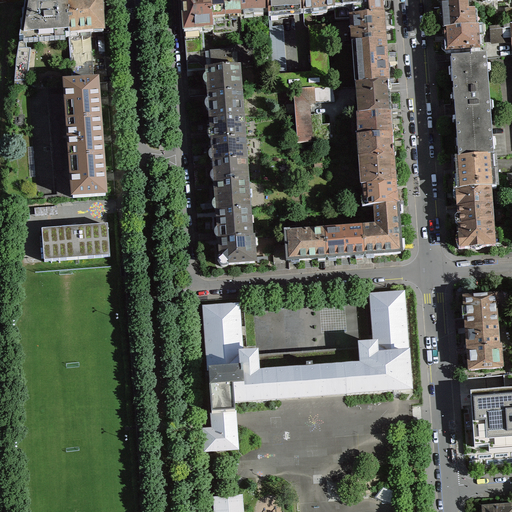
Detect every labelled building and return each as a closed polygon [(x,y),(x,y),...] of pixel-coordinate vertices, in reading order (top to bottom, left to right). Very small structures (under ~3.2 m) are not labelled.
[(27,48),(26,41),(69,37),(66,0),(64,0),(47,1),(25,3),(24,13),(22,13),(23,19),(22,23),(21,24),(21,29),(16,60),(15,81),(27,80),(31,48),(27,48)] [(66,0),(69,37),(73,85),(94,83),(92,58),(90,33),(103,32),(101,0),(66,0)] [(184,33),(199,32),(213,31),(210,0),(181,0),(182,13),(184,33)] [(240,14),(239,0),(210,0),(213,31),(213,34),(232,32),(231,18),(240,17),(240,14)] [(267,0),(239,0),(240,14),(268,12),(267,0)] [(267,0),(268,12),(269,17),(271,16),(294,15),(294,11),(303,10),(303,13),(304,13),(302,0),(267,0)] [(302,0),(304,13),(335,11),(333,0),(302,0)] [(354,18),(383,16),(382,1),(383,1),(383,0),(333,0),(335,11),(335,20),(354,18)] [(442,13),(441,14),(441,15),(440,16),(439,19),(440,22),(441,22),(442,23),(443,24),(444,24),(444,30),(475,28),(474,12),(468,13),(467,5),(464,5),(443,7),(443,10),(443,13),(442,13)] [(269,17),(273,75),(278,74),(277,72),(286,71),(283,26),(272,27),(271,16),(269,17)] [(356,45),(385,43),(384,28),(383,16),(354,18),(355,35),(351,35),(352,45),(356,45)] [(511,25),(507,26),(492,27),(493,43),(511,41),(511,25)] [(273,78),(274,93),(294,91),(329,89),(325,26),(310,27),(314,75),(302,76),(273,78)] [(478,28),(475,28),(444,30),(445,38),(445,42),(444,43),(443,44),(442,46),(442,49),(443,51),(444,52),(446,52),(446,53),(480,51),(480,49),(478,28)] [(199,34),(199,32),(184,33),(186,49),(187,71),(206,70),(233,68),(231,51),(202,53),(201,35),(200,35),(199,34)] [(359,86),(388,84),(388,83),(387,74),(388,74),(390,72),(390,68),(388,66),(387,66),(387,64),(386,61),(387,61),(389,59),(389,55),(387,53),(386,53),(385,43),(356,45),(356,46),(357,64),(354,65),(354,68),(358,67),(359,86)] [(458,150),(458,160),(494,158),(494,157),(493,147),(491,148),(490,141),(492,141),(488,74),(485,74),(485,68),(487,68),(486,58),(451,60),(452,71),(454,71),(455,78),(453,78),(454,97),(456,97),(456,101),(454,101),(454,105),(456,120),(458,120),(458,123),(456,124),(457,142),(460,142),(460,150),(458,150)] [(207,73),(207,76),(206,78),(205,79),(204,81),(204,82),(205,84),(206,85),(208,86),(208,95),(240,93),(240,91),(236,91),(235,76),(239,76),(238,67),(233,68),(206,70),(207,73)] [(52,124),(100,120),(99,111),(100,111),(99,101),(98,92),(97,87),(97,83),(94,83),(73,85),(64,85),(65,90),(65,94),(50,95),(52,124)] [(359,116),(390,114),(389,95),(389,94),(388,84),(359,86),(357,86),(358,97),(362,96),(363,108),(359,108),(359,116)] [(298,143),(331,141),(331,140),(329,125),(322,125),(321,115),(309,116),(308,106),(308,103),(334,101),(333,88),(329,89),(294,91),(298,143)] [(208,98),(209,102),(207,103),(207,104),(206,106),(206,107),(207,109),(208,110),(209,111),(210,120),(238,118),(237,101),(241,101),(240,93),(208,95),(208,98)] [(363,129),(364,138),(392,136),(392,134),(394,132),(393,129),(391,126),(391,122),(390,114),(359,116),(358,116),(358,125),(361,124),(362,129),(363,129)] [(211,126),(211,131),(210,132),(209,133),(208,135),(208,137),(209,138),(210,139),(212,140),(212,141),(244,139),(243,127),(239,127),(238,118),(210,120),(211,126)] [(101,130),(100,120),(52,124),(55,161),(103,158),(102,148),(102,138),(101,130)] [(362,151),(363,151),(363,159),(394,157),(396,155),(395,149),(393,147),(392,143),(392,136),(364,138),(358,139),(358,147),(362,147),(362,151)] [(212,149),(212,152),(211,153),(210,155),(210,156),(210,158),(211,160),(212,161),(213,162),(213,163),(245,160),(244,148),(241,149),(240,141),(244,141),(244,139),(212,141),(212,149)] [(361,182),(365,182),(365,187),(395,185),(396,185),(395,176),(394,163),(394,157),(363,159),(364,172),(360,172),(361,182)] [(103,158),(55,161),(57,199),(73,197),(73,198),(105,196),(105,186),(104,175),(104,167),(103,167),(103,158)] [(495,166),(494,158),(458,160),(454,160),(454,171),(455,183),(456,191),(491,188),(496,188),(496,180),(495,166)] [(214,169),(214,173),(213,174),(212,176),(211,177),(212,179),(212,181),(213,182),(215,183),(215,184),(247,181),(246,169),(242,170),(241,162),(245,162),(245,160),(213,163),(214,169)] [(216,195),(216,202),(215,203),(214,204),(213,206),(214,207),(214,209),(215,210),(217,211),(217,212),(249,209),(248,198),(244,199),(243,191),(247,190),(247,181),(215,184),(216,195)] [(367,199),(368,208),(375,208),(397,206),(398,206),(397,195),(396,195),(396,190),(395,185),(365,187),(363,187),(364,200),(367,199)] [(489,200),(491,200),(491,188),(456,191),(456,192),(454,194),(454,199),(456,201),(457,201),(457,205),(457,208),(489,206),(489,200)] [(363,228),(365,256),(366,256),(366,255),(374,254),(374,255),(401,253),(399,228),(397,206),(375,208),(376,227),(363,228)] [(459,225),(459,226),(491,224),(493,223),(492,212),(490,212),(489,206),(457,208),(458,213),(458,216),(457,216),(455,219),(456,223),(458,225),(459,225)] [(218,221),(218,230),(217,231),(216,232),(216,234),(216,235),(216,237),(217,238),(219,239),(219,240),(251,237),(250,226),(246,227),(245,219),(250,218),(249,209),(217,212),(218,221)] [(491,224),(459,226),(459,232),(459,235),(458,236),(457,238),(456,241),(456,243),(457,245),(458,247),(459,249),(460,249),(463,249),(471,248),(484,248),(484,247),(493,246),(493,247),(495,246),(494,233),(491,233),(491,224)] [(42,230),(44,262),(110,257),(108,226),(42,230)] [(365,256),(363,228),(351,229),(336,230),(325,231),(327,259),(328,259),(328,258),(336,257),(337,258),(344,258),(355,257),(355,256),(364,255),(364,256),(365,256)] [(326,259),(327,259),(325,231),(313,232),(298,233),(287,234),(287,235),(288,245),(289,261),(291,261),(291,260),(299,260),(299,261),(308,260),(317,259),(317,258),(326,258),(326,259)] [(220,250),(220,258),(219,259),(219,261),(219,263),(219,264),(220,266),(222,267),(224,267),(225,267),(227,266),(228,265),(255,263),(254,249),(249,249),(249,239),(253,239),(253,237),(251,237),(219,240),(220,250)] [(289,261),(288,245),(275,246),(274,247),(273,248),(273,249),(274,263),(289,261)] [(203,452),(240,450),(239,406),(409,395),(406,292),(202,306),(208,412),(211,427),(204,433),(203,452)] [(491,308),(498,307),(497,296),(489,297),(478,297),(472,298),(464,299),(465,308),(462,309),(463,318),(466,318),(466,328),(493,326),(491,308)] [(467,349),(495,347),(493,326),(466,328),(466,331),(467,340),(466,340),(467,349)] [(498,357),(497,347),(495,347),(467,349),(467,354),(467,358),(468,358),(469,370),(502,368),(501,357),(498,357)] [(511,405),(473,408),(472,408),(473,422),(475,447),(476,447),(489,446),(490,451),(511,449),(511,405)] [(214,498),(215,511),(242,511),(241,496),(214,498)]
